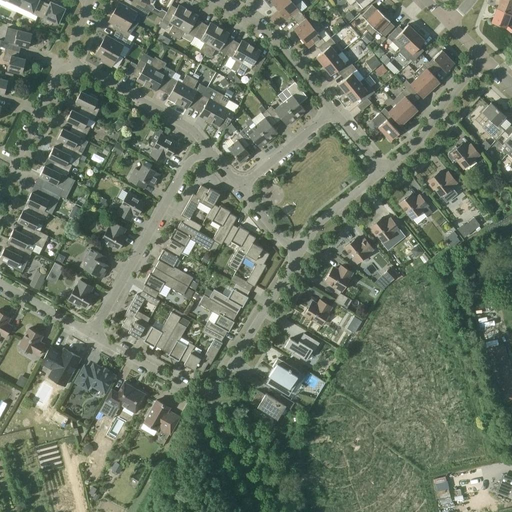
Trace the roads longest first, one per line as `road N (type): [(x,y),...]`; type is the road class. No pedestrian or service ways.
road 1 (residential): [(91,335),(186,166),(209,149)]
road 2 (residential): [(332,109),(290,54),(215,0)]
road 3 (residential): [(209,149),(178,121),(74,62)]
road 4 (residential): [(209,389),(225,376),(297,257)]
road 5 (residential): [(381,171),(419,139),(485,59)]
road 6 (residential): [(0,191),(58,75),(74,62)]
road 7 (residential): [(209,389),(186,388),(91,335)]
road 8 (track): [(257,511),(209,389)]
road 9 (residential): [(297,257),(321,221),(381,171)]
road 10 (residential): [(240,188),(332,109)]
